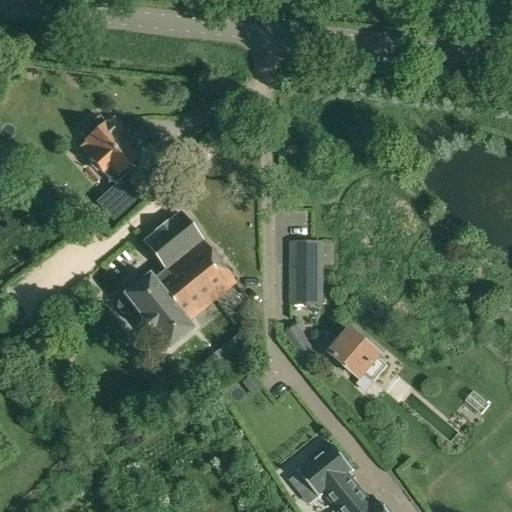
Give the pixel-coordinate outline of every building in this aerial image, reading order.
[(78,135),(85,143),(79,148),(110,183),(137,159),(117,137),(124,131),(113,119),(106,124),(99,116),(78,135)] [(114,222),(148,189),(130,170),(96,203),(114,222)] [(135,312),(166,351),(191,330),(185,322),(174,308),(174,307),(168,300),(173,296),(165,287),(179,276),(170,265),(201,241),(179,214),(143,243),(165,271),(152,281),(148,276),(122,296),(117,300),(116,308),(122,315),(130,316),(135,312)] [(174,308),(185,322),(234,284),(201,241),(170,265),(179,276),(165,287),(173,296),(168,300),(174,307),(174,308)] [(288,243),(288,307),(323,306),(324,244),(288,243)] [(283,334),(298,357),(311,348),(297,325),(283,334)] [(388,367),(379,359),(380,358),(350,331),(330,354),(360,381),(364,376),(374,384),(388,367)] [(263,391),(251,377),(242,384),(254,398),(263,391)] [(465,402),(481,416),(489,406),(473,392),(465,402)] [(323,494),(336,510),(360,490),(347,474),(351,471),(352,472),(353,471),(332,445),(331,446),(332,447),(325,453),(322,449),(310,459),(313,462),(300,473),(299,472),(298,473),(319,499),(320,498),(319,497),(323,494)] [(360,490),(336,510),(337,511),(386,511),(377,500),(376,501),(377,502),(373,505),(360,490)]
